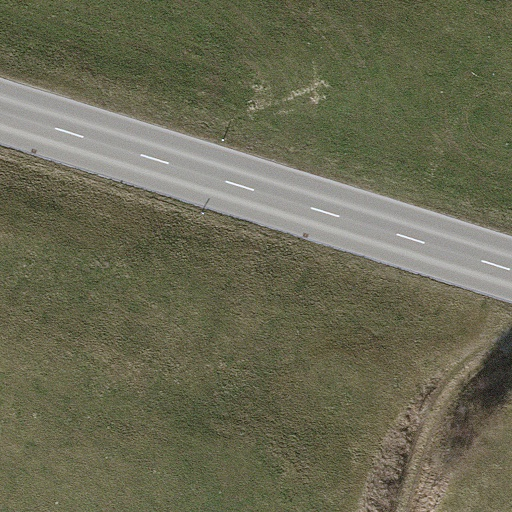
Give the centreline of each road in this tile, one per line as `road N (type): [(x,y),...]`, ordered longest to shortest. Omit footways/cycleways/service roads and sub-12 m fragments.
road 1 (tertiary): [(511,276),(0,119)]
road 2 (track): [(403,511),(458,390),(511,344)]
